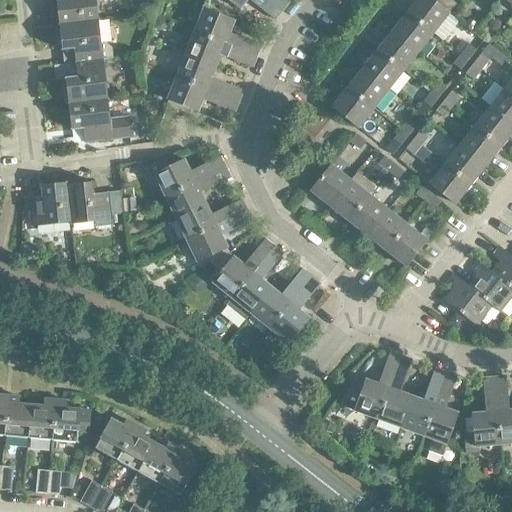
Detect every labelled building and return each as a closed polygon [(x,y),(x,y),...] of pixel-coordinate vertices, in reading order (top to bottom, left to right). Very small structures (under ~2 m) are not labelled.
[(56,0),(59,25),(99,20),(96,1),(106,0),(56,0)] [(283,11),(269,0),(228,0),(240,10),(247,0),(249,0),(275,20),(283,11)] [(269,0),(283,11),(290,1),(288,0),(269,0)] [(435,2),(432,0),(417,0),(408,12),(434,33),(449,13),(435,2)] [(449,13),(457,4),(450,0),(436,0),(435,2),(449,13)] [(204,9),(195,32),(257,57),(262,45),(257,44),(230,33),(235,21),(204,9)] [(419,52),(434,33),(408,12),(393,31),(419,52)] [(469,18),(463,26),(471,31),(476,24),(469,18)] [(99,20),(59,25),(64,64),(76,63),(103,60),(113,59),(111,48),(105,43),(101,43),(99,20)] [(195,32),(194,32),(185,28),(176,51),(186,54),(217,66),(221,55),(253,68),(257,57),(195,32)] [(393,31),(378,50),(404,71),(419,52),(393,31)] [(460,54),(468,60),(476,50),(468,44),(460,54)] [(378,50),(363,69),(389,90),(404,71),(378,50)] [(186,54),(177,76),(239,101),(244,90),(212,78),(217,66),(186,54)] [(468,60),(460,54),(452,64),(460,71),(468,60)] [(481,70),(489,60),(480,54),(472,64),(481,70)] [(103,60),(76,63),(77,77),(65,79),(68,104),(107,100),(103,60)] [(481,70),(472,64),(464,74),(473,80),(481,70)] [(389,90),(363,69),(348,88),(374,108),(389,90)] [(239,101),(177,76),(168,99),(199,112),(203,100),(235,112),(239,101)] [(430,91),(438,98),(446,88),(438,81),(430,91)] [(130,95),(139,94),(139,85),(129,85),(130,95)] [(359,128),(374,108),(348,88),(332,107),(359,128)] [(511,124),(511,94),(505,88),(490,107),(511,124)] [(438,98),(430,91),(422,101),(430,108),(438,98)] [(443,101),(451,108),(459,98),(451,91),(443,101)] [(130,118),(110,120),(107,100),(68,104),(71,130),(83,129),(85,143),(132,138),(130,118)] [(451,108),(443,101),(435,111),(443,118),(451,108)] [(511,132),(511,124),(490,107),(475,126),(501,147),(511,132)] [(409,136),(417,126),(408,119),(400,129),(409,136)] [(159,124),(149,121),(143,137),(153,141),(159,124)] [(475,126),(460,145),(486,166),(501,147),(475,126)] [(409,136),(400,129),(392,139),(401,146),(409,136)] [(421,129),(413,139),(421,146),(429,136),(421,129)] [(365,142),(355,134),(349,142),(359,150),(365,142)] [(421,146),(413,139),(405,149),(413,156),(421,146)] [(486,166),(460,145),(445,164),(471,185),(486,166)] [(387,172),(394,164),(384,156),(377,164),(382,168),(387,172)] [(165,196),(226,167),(221,157),(191,170),(185,159),(169,165),(166,159),(148,167),(152,177),(156,176),(165,196)] [(381,181),(387,172),(382,168),(377,164),(377,165),(376,164),(370,171),(381,181)] [(394,164),(387,172),(397,180),(404,172),(394,164)] [(456,204),(471,185),(445,164),(430,183),(456,204)] [(331,165),(311,191),(330,206),(351,180),(331,165)] [(231,178),(226,167),(165,196),(176,218),(206,203),(200,192),(231,178)] [(357,172),(351,180),(330,206),(349,221),(370,195),(369,195),(376,187),(357,172)] [(71,222),(67,185),(67,182),(41,184),(42,197),(27,198),(29,226),(71,222)] [(94,194),(92,182),(67,185),(71,222),(71,224),(93,222),(94,225),(96,227),(98,229),(111,227),(112,228),(109,193),(94,194)] [(432,194),(422,186),(415,195),(425,203),(432,194)] [(432,194),(425,203),(435,210),(442,202),(432,194)] [(370,195),(349,221),(368,236),(389,210),(370,195)] [(176,218),(186,239),(247,210),(242,200),(211,214),(206,203),(176,218)] [(221,236),(252,221),(247,210),(186,239),(197,262),(227,248),(221,236)] [(387,251),(408,225),(389,210),(368,236),(387,251)] [(141,232),(135,220),(125,225),(130,237),(141,232)] [(427,241),(408,225),(387,251),(407,267),(427,241)] [(244,265),(233,257),(212,283),(232,299),(275,246),(266,239),(262,242),(244,265)] [(232,299),(251,314),(272,287),(262,280),(284,253),(275,246),(232,299)] [(511,256),(500,247),(493,256),(501,261),(491,273),(511,289),(511,256)] [(501,311),(511,296),(511,289),(491,273),(476,261),(470,270),(477,276),(469,286),(493,305),(501,311)] [(303,268),(281,295),(272,287),(251,314),(269,329),(312,276),(303,268)] [(448,281),(455,288),(446,300),(477,324),(493,305),(469,286),(454,273),(448,281)] [(321,283),(312,276),(269,329),(288,344),(309,318),(300,310),(321,283)] [(447,323),(457,330),(464,320),(455,313),(447,323)] [(355,411),(378,419),(401,356),(390,352),(388,357),(378,384),(366,379),(365,380),(354,376),(344,405),(355,409),(355,411)] [(400,392),(412,360),(401,356),(378,419),(401,427),(412,396),(400,392)] [(401,427),(423,435),(446,372),(435,368),(434,372),(423,400),(412,396),(401,427)] [(445,408),(457,377),(446,372),(423,435),(433,439),(429,451),(442,455),(458,413),(445,408)] [(511,409),(509,410),(506,376),(494,377),(501,445),(511,443),(511,409)] [(473,413),(474,434),(465,435),(466,454),(477,453),(477,447),(501,445),(494,377),(483,378),(486,412),(473,413)] [(4,436),(28,439),(31,406),(18,405),(19,398),(8,397),(4,436)] [(44,401),(43,407),(31,406),(28,439),(52,441),(55,402),(44,401)] [(67,403),(55,402),(52,441),(76,443),(77,432),(88,433),(90,411),(67,409),(67,403)] [(324,420),(320,430),(331,434),(335,424),(324,420)] [(123,427),(112,421),(96,450),(117,461),(136,427),(126,422),(123,427)] [(146,433),(136,427),(117,461),(138,473),(154,444),(143,438),(146,433)] [(166,450),(154,444),(138,473),(160,484),(178,450),(168,445),(166,450)] [(185,461),(188,456),(178,450),(160,484),(181,496),(197,467),(185,461)] [(1,466),(0,479),(0,490),(11,492),(13,467),(1,466)] [(376,470),(373,476),(380,480),(383,474),(376,470)] [(47,495),(49,472),(37,471),(35,494),(47,495)] [(61,473),(49,472),(47,495),(59,497),(61,473)] [(390,478),(383,474),(380,480),(388,484),(390,478)] [(102,488),(91,482),(80,502),(91,508),(102,488)] [(102,511),(113,493),(102,488),(91,508),(97,511),(102,511)] [(439,503),(451,506),(453,496),(441,494),(439,503)] [(511,508),(511,496),(497,498),(498,510),(511,508)]
